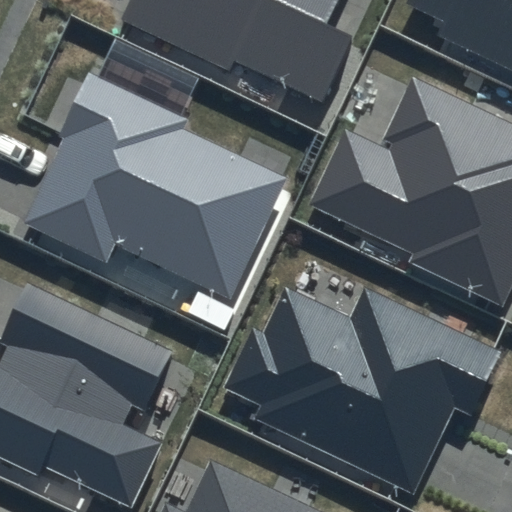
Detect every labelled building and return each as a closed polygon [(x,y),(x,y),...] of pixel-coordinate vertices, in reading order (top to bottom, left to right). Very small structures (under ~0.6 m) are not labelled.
[(336,0),(131,0),(122,21),(232,72),(235,64),(321,103),(352,38),(325,25),(336,0)] [(511,0),(409,0),(408,3),(445,21),(437,38),(511,72),(511,0)] [(187,120),(89,73),(57,138),(62,140),(23,221),(106,261),(116,241),(229,295),(285,178),(183,129),(187,120)] [(511,123),(413,76),(381,144),(344,127),(307,204),(412,254),(408,262),(503,307),(511,287),(511,123)] [(174,351),(26,281),(0,336),(0,343),(7,347),(0,362),(0,458),(38,477),(44,465),(131,507),(161,444),(120,425),(130,404),(146,411),(174,351)] [(505,350),(366,286),(351,317),(285,286),(263,336),(250,330),(223,387),(260,405),(253,420),(415,495),(456,408),(474,417),(505,350)] [(323,511),(210,459),(186,511),(165,501),(159,511),(323,511)]
